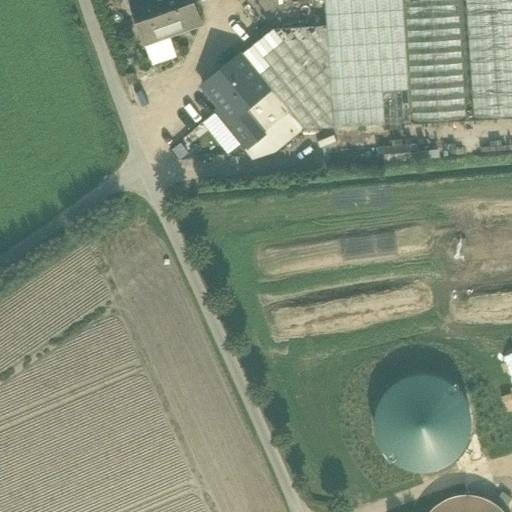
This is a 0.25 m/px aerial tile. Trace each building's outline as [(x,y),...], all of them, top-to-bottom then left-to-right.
[(136,19),(144,42),(168,33),(202,21),(201,20),(196,21),(188,0),(137,0),(131,3),(131,5),(138,2),(143,17),(136,19)] [(333,128),(412,123),(403,0),(324,0),(325,0),(326,26),(327,38),(333,128)] [(459,0),(403,0),(412,123),(467,120),(459,0)] [(511,0),(465,0),(473,119),(511,116),(511,0)] [(138,2),(131,5),(136,19),(143,17),(138,2)] [(273,29),(242,55),(258,76),(270,66),(263,57),(283,41),(327,38),(326,26),(273,29)] [(175,51),(168,33),(144,42),(150,60),(151,59),(151,60),(155,61),(158,60),(162,62),(168,60),(170,56),(173,55),(175,51)] [(245,110),(265,134),(289,114),(301,130),(333,128),(327,38),(283,41),(263,57),(270,66),(258,76),(269,90),(245,110)] [(225,126),(245,110),(269,90),(258,76),(242,55),(241,54),(203,85),(220,108),(214,112),(225,126)] [(244,150),(245,150),(265,134),(245,110),(225,126),(239,143),(244,150)] [(225,126),(214,112),(202,122),(227,154),(239,143),(225,126)] [(301,130),(289,114),(265,134),(245,150),(244,150),(251,160),(274,152),(301,130)] [(189,153),(180,142),(171,150),(179,161),(189,153)] [(492,328),(511,326),(511,296),(490,299),(492,328)] [(480,330),(480,305),(466,305),(466,329),(480,330)] [(401,467),(420,472),(439,470),(455,460),(467,445),(472,426),(469,407),(459,391),(444,379),(425,374),(406,377),(390,387),(378,402),(373,421),(376,439),(386,456),(401,467)] [(503,511),(488,500),(469,495),(450,498),(434,508),(430,511),(503,511)]
